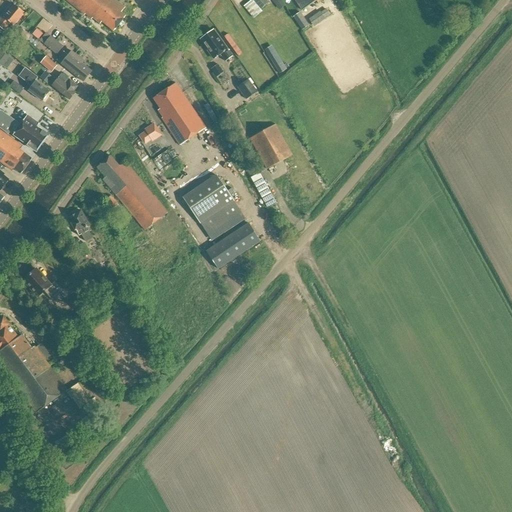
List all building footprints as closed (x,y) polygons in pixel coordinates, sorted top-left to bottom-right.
[(102,23),(114,32),(126,17),(121,13),(125,9),(113,0),(64,0),(85,16),(85,15),(92,20),(93,19),(100,25),(102,23)] [(252,0),(244,7),(254,19),(263,12),(261,10),(268,4),(265,0),(252,0)] [(294,0),(302,11),(318,0),(294,0)] [(24,13),(14,5),(4,18),(3,17),(0,20),(0,27),(4,31),(10,24),(13,27),(24,13)] [(329,15),(326,10),(321,14),(324,18),(329,15)] [(302,31),(309,26),(300,13),(293,18),(302,31)] [(315,17),(310,21),(313,26),(319,23),(315,17)] [(29,39),(32,35),(25,30),(22,35),(29,39)] [(225,62),(232,57),(213,31),(200,40),(208,51),(214,60),(220,56),(221,58),(222,57),(225,62)] [(45,45),(57,56),(64,47),(47,33),(40,42),(44,46),(45,45)] [(285,71),(270,47),(265,50),(280,74),(285,71)] [(0,51),(0,65),(3,68),(11,57),(1,50),(0,51)] [(57,61),(83,83),(86,80),(92,72),(80,63),(82,60),(72,52),(68,57),(66,55),(63,59),(61,57),(57,61)] [(40,64),(52,73),(58,66),(46,57),(40,64)] [(221,70),(218,65),(211,70),(215,75),(221,70)] [(42,102),(50,92),(35,81),(38,78),(25,69),(19,77),(32,86),(28,91),(42,102)] [(54,84),(56,77),(46,73),(43,80),(54,84)] [(52,86),(69,101),(76,93),(74,92),(78,87),(62,74),(52,86)] [(246,101),(257,93),(248,80),(237,88),(246,101)] [(23,89),(13,82),(9,87),(19,95),(23,89)] [(180,146),(206,129),(176,84),(154,99),(160,110),(158,111),(163,118),(162,119),(180,146)] [(10,133),(36,153),(48,136),(37,128),(39,125),(27,116),(21,125),(1,111),(0,111),(0,129),(8,135),(10,133)] [(152,142),(162,136),(154,124),(144,130),(146,132),(139,137),(144,145),(151,140),(152,142)] [(275,125),(250,139),(267,170),(292,156),(275,125)] [(14,169),(21,175),(32,160),(19,151),(22,147),(0,130),(0,162),(12,172),(14,169)] [(145,231),(167,213),(127,165),(119,167),(110,157),(97,168),(106,178),(103,181),(145,231)] [(251,178),(257,174),(251,163),(244,166),(251,178)] [(0,191),(0,192),(1,190),(4,190),(5,188),(5,185),(9,181),(0,173),(0,171),(0,172),(0,171),(0,191)] [(261,173),(253,177),(267,204),(276,200),(261,173)] [(182,198),(176,202),(192,227),(199,223),(200,225),(234,202),(216,175),(182,198)] [(118,205),(111,197),(106,201),(113,209),(118,205)] [(85,242),(93,238),(87,228),(89,226),(81,211),(77,214),(76,212),(68,217),(79,237),(81,235),(85,242)] [(248,224),(206,252),(218,270),(260,241),(248,224)] [(84,244),(78,247),(81,253),(87,250),(84,244)] [(50,286),(36,270),(29,276),(28,275),(24,279),(25,280),(24,281),(42,301),(48,296),(52,301),(63,292),(68,297),(73,293),(63,280),(57,285),(55,282),(50,286)] [(88,297),(82,304),(88,309),(94,302),(88,297)] [(0,365),(36,414),(66,392),(70,398),(71,397),(79,409),(94,398),(82,381),(67,391),(44,359),(49,355),(41,344),(36,348),(35,347),(32,349),(22,336),(18,338),(3,318),(2,317),(1,317),(0,318),(0,317),(0,365)]
